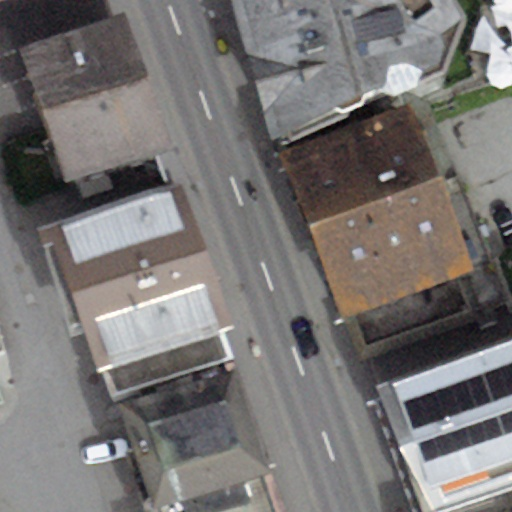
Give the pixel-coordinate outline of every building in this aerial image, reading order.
[(0,0),(0,32),(12,28),(18,46),(110,17),(104,0),(0,0)] [(231,0),(273,141),(430,74),(416,44),(465,20),(453,0),(231,0)] [(171,150),(126,12),(110,17),(18,46),(63,184),(171,150)] [(408,97),(276,151),(357,350),(500,292),(453,178),(443,182),(408,97)] [(229,329),(180,183),(50,227),(110,403),(230,363),(220,332),(229,329)] [(511,336),(372,382),(414,511),(435,511),(442,509),(511,487),(511,336)] [(120,413),(153,511),(282,511),(232,374),(120,413)] [(442,511),(511,511),(511,487),(442,509),(442,511)]
